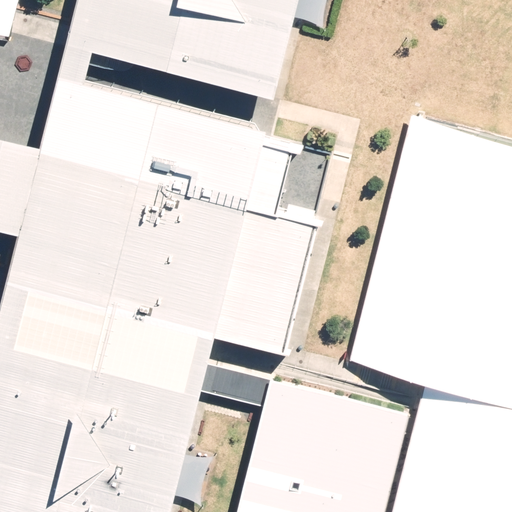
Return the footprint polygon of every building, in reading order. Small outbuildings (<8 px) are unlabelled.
[(79,0),(72,32),(279,84),(299,0),(79,0)] [(0,511),(173,511),(221,326),(287,342),(320,214),(278,203),(294,140),(270,133),(273,120),(66,68),(49,135),(26,223),(0,324),(0,511)] [(511,133),(419,110),(357,353),(429,371),(511,392),(511,133)] [(0,216),(26,223),(49,135),(0,122),(0,216)] [(243,511),(389,511),(417,398),(278,368),(243,511)] [(511,511),(511,392),(429,371),(393,511),(511,511)]
